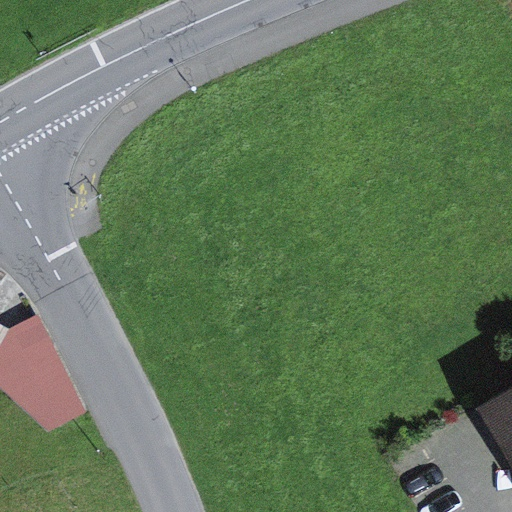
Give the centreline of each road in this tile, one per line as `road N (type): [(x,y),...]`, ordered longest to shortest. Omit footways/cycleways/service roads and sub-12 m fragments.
road 1 (residential): [(0,174),(169,511)]
road 2 (unclassified): [(0,123),(238,0)]
